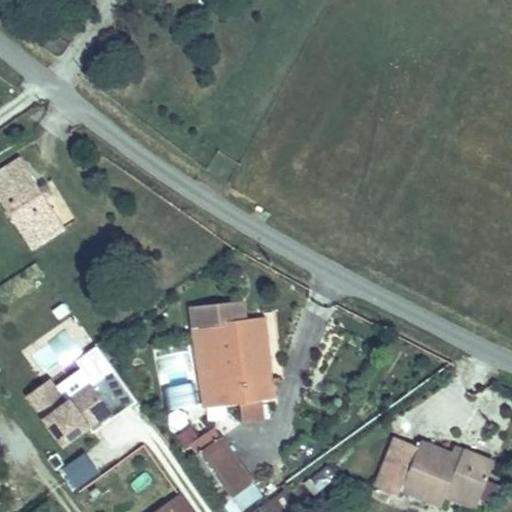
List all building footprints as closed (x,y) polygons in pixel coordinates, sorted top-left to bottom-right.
[(65,228),(23,159),(0,172),(0,200),(3,199),(32,248),(65,228)] [(266,382),(257,318),(245,320),(243,302),(192,309),(195,327),(210,325),(220,405),(276,398),(273,381),(266,382)] [(273,381),(265,317),(257,318),(266,382),(273,381)] [(115,418),(137,402),(114,370),(67,404),(50,381),(28,396),(64,446),(89,428),(110,412),(115,418)] [(93,434),(115,418),(110,412),(89,428),(93,434)] [(479,502),(494,463),(464,450),(461,458),(421,442),(419,447),(396,437),(376,486),(399,495),(402,489),(442,505),(449,489),(479,502)] [(254,482),(224,442),(203,456),(232,497),(254,482)] [(232,497),(203,456),(195,462),(224,504),(232,497)] [(192,511),(181,497),(159,511),(192,511)]
